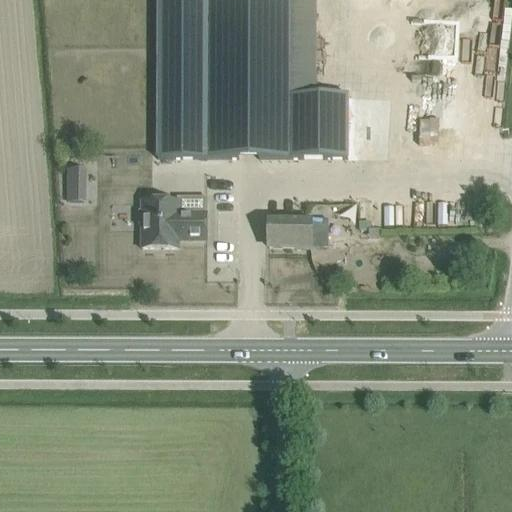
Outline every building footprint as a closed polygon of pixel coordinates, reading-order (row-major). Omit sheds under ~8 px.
[(157,0),(157,160),(182,160),(208,160),(289,160),(289,96),(290,0),(217,0),(157,0)] [(347,96),(315,96),(289,96),(289,160),(348,161),(347,121),(351,121),(351,112),(347,112),(347,96)] [(418,119),(418,144),(443,144),(444,120),(418,119)] [(84,202),(84,168),(68,168),(68,203),(84,202)] [(142,225),(142,250),(178,251),(178,243),(207,243),(207,215),(178,215),(178,203),(142,202),(142,211),(139,211),(137,213),(137,223),(139,225),(142,225)] [(310,251),(310,249),(327,249),(327,221),(269,221),(268,249),(296,249),(296,251),(310,251)]
